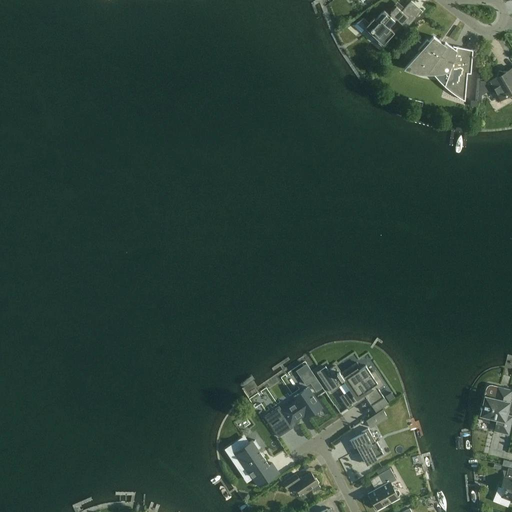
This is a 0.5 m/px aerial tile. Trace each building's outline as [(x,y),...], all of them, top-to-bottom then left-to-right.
[(422,11),(411,1),(401,11),(396,6),(390,13),(391,14),(390,15),(384,10),(376,19),(374,17),(369,23),(363,18),(353,25),(361,32),(363,29),(365,28),(370,33),(371,31),(384,43),(394,32),(388,27),(396,18),(401,23),(401,24),(405,29),(422,11)] [(404,68),(405,69),(410,62),(420,70),(426,61),(440,70),(437,74),(445,79),(444,83),(453,87),(453,93),(456,95),(461,98),(465,100),(467,73),(471,73),(473,50),(457,46),(456,49),(445,42),(444,44),(433,36),(429,41),(427,39),(418,49),(420,51),(404,68)] [(496,77),(487,83),(498,101),(505,97),(506,95),(511,96),(511,68),(505,72),(498,70),(496,77)] [(365,396),(371,406),(384,397),(378,388),(379,387),(385,384),(375,369),(370,372),(365,366),(361,369),(357,363),(349,368),(352,372),(343,378),(334,364),(326,369),(325,366),(316,372),(329,392),(346,381),(350,387),(339,394),(348,407),(365,396)] [(316,378),(311,382),(317,391),(322,387),(316,378)] [(485,396),(480,415),(484,416),(483,420),(490,422),(491,418),(497,419),(495,430),(508,434),(511,417),(511,416),(506,415),(511,391),(511,390),(497,387),(493,386),(493,385),(492,385),(491,385),(491,386),(490,386),(489,386),(488,387),(487,388),(487,389),(486,389),(486,390),(485,396)] [(322,408),(311,392),(308,387),(294,397),(296,400),(281,410),(279,407),(265,416),(279,437),(293,427),(290,424),(305,414),(307,417),(322,408)] [(391,392),(385,396),(389,401),(394,397),(391,392)] [(382,409),(366,420),(370,428),(387,418),(382,409)] [(359,452),(367,465),(375,460),(374,459),(383,454),(377,442),(376,443),(368,428),(361,432),(362,433),(349,441),(354,449),(358,446),(361,451),(359,452)] [(494,440),(506,441),(507,433),(495,432),(494,440)] [(241,448),(234,453),(243,466),(239,469),(247,481),(253,477),(259,487),(279,473),(272,463),(269,465),(258,449),(260,448),(260,445),(257,440),(254,440),(252,441),(252,440),(248,443),(245,438),(241,436),(237,439),(237,442),(241,448)] [(399,494),(399,492),(399,491),(397,489),(396,489),(394,489),(390,483),(396,479),(390,468),(378,475),(384,485),(369,494),(377,509),(398,497),(397,495),(399,494)] [(294,485),(301,496),(312,488),(314,491),(320,487),(318,485),(319,484),(311,472),(300,479),(296,474),(283,483),(287,489),(294,485)] [(511,478),(504,476),(501,487),(505,489),(504,490),(502,497),(511,500),(511,478)]
